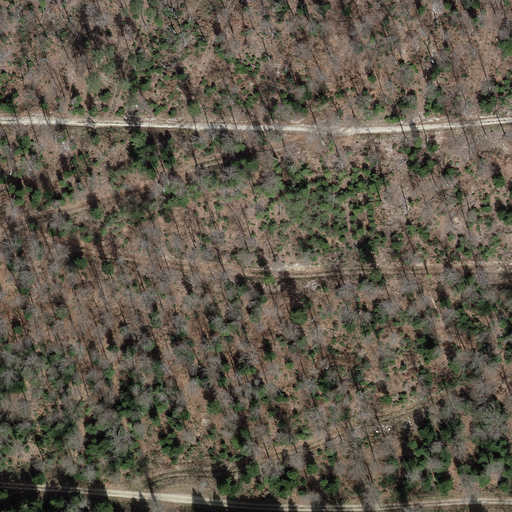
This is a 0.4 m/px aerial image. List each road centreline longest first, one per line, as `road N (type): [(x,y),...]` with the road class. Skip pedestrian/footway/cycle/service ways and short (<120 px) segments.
road 1 (track): [(511,501),(297,508),(0,485)]
road 2 (track): [(2,234),(246,272),(511,269)]
road 3 (track): [(0,121),(319,131),(511,118)]
road 4 (track): [(129,495),(164,475),(231,471),(299,449),(511,370)]
road 5 (track): [(319,131),(0,234)]
